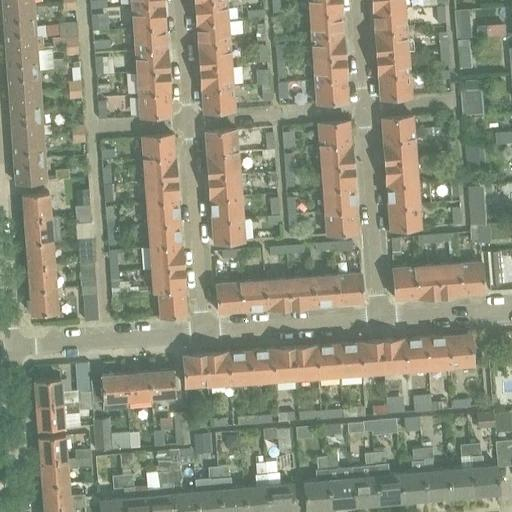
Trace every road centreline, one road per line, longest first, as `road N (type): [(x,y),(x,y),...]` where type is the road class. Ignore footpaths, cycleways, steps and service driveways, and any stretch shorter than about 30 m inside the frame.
road 1 (residential): [(177,0),(202,331)]
road 2 (residential): [(355,0),(381,318)]
road 3 (residential): [(202,331),(10,346)]
road 4 (residential): [(381,318),(202,331)]
road 5 (residential): [(22,511),(10,346)]
road 6 (residential): [(10,346),(0,206)]
road 7 (residential): [(511,308),(381,318)]
